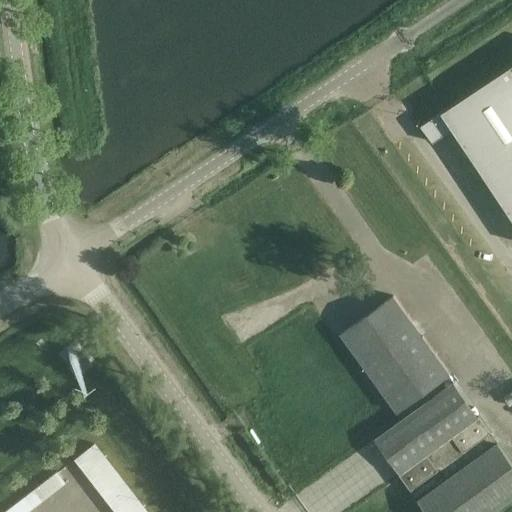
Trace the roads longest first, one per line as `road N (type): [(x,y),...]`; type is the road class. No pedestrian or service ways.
road 1 (unclassified): [(72,262),(461,0)]
road 2 (unclassified): [(261,511),(72,262)]
road 3 (unclassified): [(72,262),(38,177),(9,0)]
